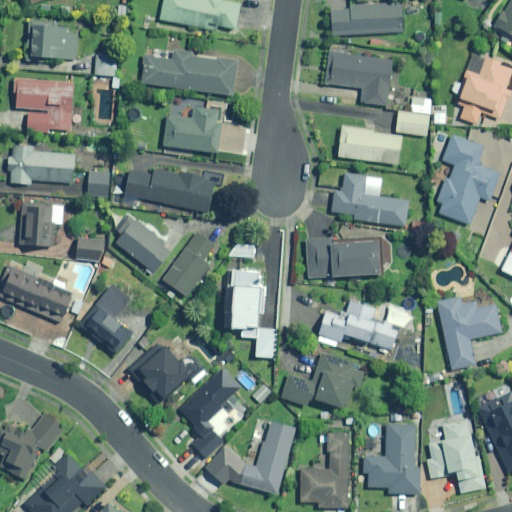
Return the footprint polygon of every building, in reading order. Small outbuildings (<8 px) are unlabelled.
[(221,0),(163,0),(160,19),(216,31),(217,26),(235,30),(240,5),(221,1),(221,0)] [(511,0),(498,27),(511,35),(511,0)] [(403,33),(402,5),(350,7),(350,10),(331,11),(332,36),(403,33)] [(29,25),(27,62),(46,63),(46,58),(77,60),(79,31),(65,31),(65,26),(29,25)] [(195,54),(176,52),(175,61),(146,57),(142,84),(233,95),(237,62),(194,57),(195,54)] [(392,60),(329,53),(326,84),(364,88),(362,103),(387,106),(392,60)] [(468,72),(458,103),(465,106),(464,110),(481,115),(482,113),(502,119),(511,91),(506,90),(511,71),(511,69),(500,65),(501,61),(486,56),(480,76),(468,72)] [(74,83),(19,79),(16,108),(27,109),(25,131),(48,133),(48,129),(70,131),(74,83)] [(431,100),(413,98),(411,113),(399,112),(397,133),(427,136),(431,100)] [(222,111),(195,108),(194,124),(166,121),(163,147),(218,153),(222,111)] [(374,131),(342,127),(338,157),(399,165),(402,137),(373,134),(374,131)] [(485,147),(452,135),(443,161),(455,165),(450,181),(446,179),(438,202),(444,204),(440,214),(470,225),(480,198),(490,201),(500,173),(478,165),(485,147)] [(31,146),(13,146),(12,164),(3,163),(2,171),(11,171),(11,184),(31,184),(31,181),(75,182),(75,155),(31,154),(31,146)] [(215,182),(151,168),(150,173),(131,169),(125,196),(209,213),(215,182)] [(109,198),(110,173),(90,172),(89,197),(109,198)] [(376,178),(344,174),(342,190),(334,189),(331,212),(354,215),(354,220),(406,227),(409,201),(373,196),(376,178)] [(61,223),(62,207),(23,204),(20,245),(55,247),(57,223),(61,223)] [(173,250),(130,217),(118,231),(123,235),(117,243),(155,273),(173,250)] [(220,252),(196,235),(163,280),(187,297),(220,252)] [(104,241),(80,237),(77,258),(100,262),(104,241)] [(333,244),(333,238),(308,239),(310,278),(379,275),(377,242),(333,244)] [(255,246),(234,245),(233,256),(254,257),(255,246)] [(511,249),(502,271),(511,275),(511,249)] [(117,258),(109,253),(102,264),(111,268),(117,258)] [(74,294),(7,266),(0,282),(0,297),(62,324),(74,294)] [(247,329),(259,329),(260,313),(264,314),(265,288),(259,288),(259,273),(233,271),(232,285),(228,285),(225,329),(242,330),(247,330),(247,329)] [(130,299),(112,285),(80,326),(116,354),(132,334),(114,320),(130,299)] [(462,306),(461,298),(438,302),(452,370),(477,365),(471,339),(502,333),(496,306),(475,310),(474,303),(462,306)] [(375,310),(351,302),(345,318),(327,312),(317,341),(339,348),(344,334),(392,350),(398,330),(372,321),(375,310)] [(179,365),(161,343),(128,371),(139,383),(143,379),(163,402),(200,370),(189,356),(179,365)] [(351,362),(321,352),(312,381),(292,375),(285,399),(308,406),(310,399),(345,409),(352,386),(360,388),(365,373),(349,368),(351,362)] [(241,388),(222,368),(180,409),(204,434),(193,444),(207,459),(225,442),(222,439),(243,419),(234,410),(229,415),(221,407),(241,388)] [(511,393),(488,405),(492,413),(483,418),(508,473),(511,470),(511,393)] [(63,426),(43,415),(30,437),(4,422),(0,429),(0,454),(6,457),(0,467),(25,480),(42,449),(48,452),(63,426)] [(296,428),(272,421),(267,440),(265,440),(256,468),(244,464),(238,484),(277,495),(296,428)] [(476,457),(468,421),(443,426),(446,441),(429,445),(433,459),(428,461),(432,479),(457,474),(461,494),(486,489),(478,456),(476,457)] [(415,469),(416,426),(388,425),(387,456),(365,455),(365,473),(370,474),(369,487),(389,488),(389,494),(419,495),(420,469),(415,469)] [(352,435),(330,434),(329,469),(303,469),(302,502),(319,503),(318,508),(350,509),(352,435)] [(83,470),(66,452),(49,469),(59,480),(45,492),(43,489),(25,507),(30,511),(74,511),(83,504),(87,507),(107,488),(86,467),(83,470)] [(120,511),(109,502),(101,511),(120,511)]
